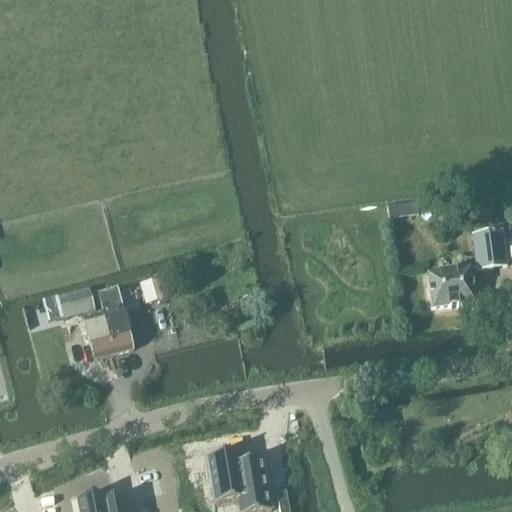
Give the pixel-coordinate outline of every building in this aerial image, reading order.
[(400,206),(387,208),(389,221),(402,219),(400,206)] [(508,269),(503,232),(473,237),(478,273),(508,269)] [(472,270),(427,277),(432,312),(451,310),(451,308),(454,307),(457,307),(457,309),(477,306),(472,270)] [(161,280),(142,285),(147,304),(166,299),(161,280)] [(88,292),(60,299),(64,316),(65,321),(94,314),(88,292)] [(116,293),(97,299),(102,317),(114,359),(133,354),(116,293)] [(60,299),(52,301),(57,318),(64,316),(60,299)] [(102,317),(83,323),(95,365),(114,359),(102,317)] [(343,419),(341,432),(352,434),(354,421),(343,419)] [(507,434),(498,436),(500,448),(509,446),(507,434)] [(237,511),(271,511),(262,462),(242,466),(240,454),(205,460),(214,507),(236,503),(237,511)] [(104,499),(79,504),(80,511),(127,511),(126,503),(106,507),(104,499)]
